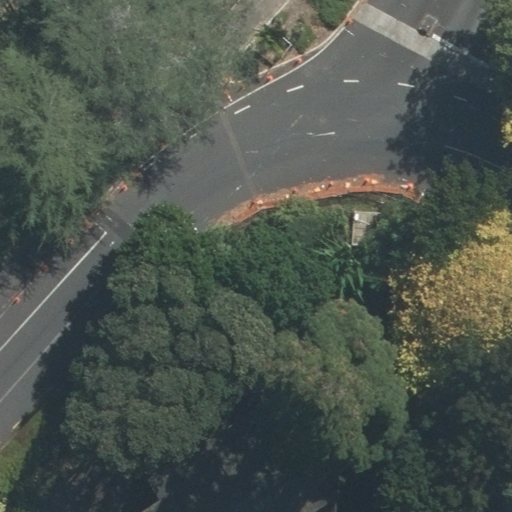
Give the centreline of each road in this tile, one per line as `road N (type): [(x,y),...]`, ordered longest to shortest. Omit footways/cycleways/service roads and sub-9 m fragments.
road 1 (residential): [(0,386),(200,187),(293,139),(374,132)]
road 2 (residential): [(374,132),(447,0)]
road 3 (residential): [(511,168),(427,139),(374,132)]
